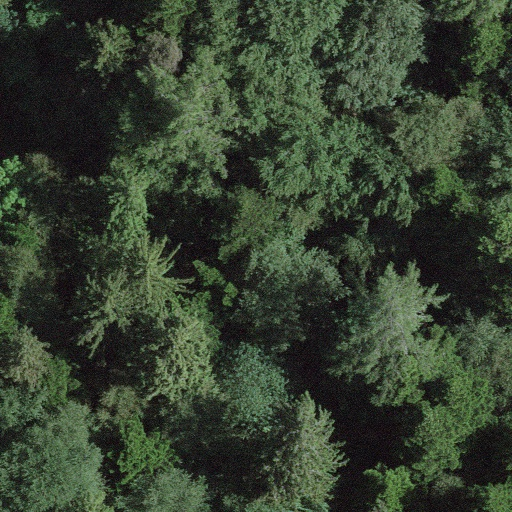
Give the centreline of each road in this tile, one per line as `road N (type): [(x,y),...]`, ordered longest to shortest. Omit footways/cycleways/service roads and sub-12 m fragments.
road 1 (track): [(219,511),(304,393),(335,307),(389,0)]
road 2 (track): [(0,136),(200,0)]
